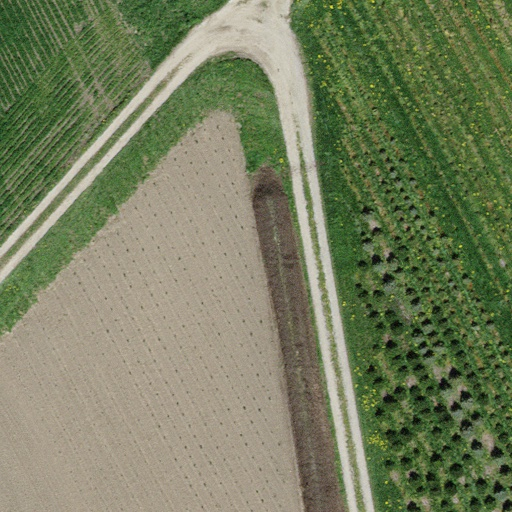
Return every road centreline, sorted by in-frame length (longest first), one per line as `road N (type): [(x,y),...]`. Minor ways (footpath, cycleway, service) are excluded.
road 1 (track): [(235,0),(342,511)]
road 2 (track): [(0,247),(227,0)]
